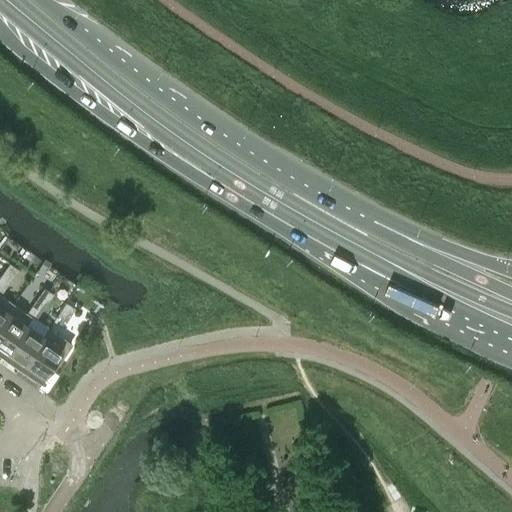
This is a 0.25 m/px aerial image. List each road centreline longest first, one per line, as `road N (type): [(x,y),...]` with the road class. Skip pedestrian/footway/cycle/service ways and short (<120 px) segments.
road 1 (primary): [(0,34),(236,205),(352,269),(511,338)]
road 2 (primary): [(365,218),(159,94),(35,0)]
road 3 (primary): [(511,294),(365,218)]
road 4 (primary): [(511,272),(365,218)]
